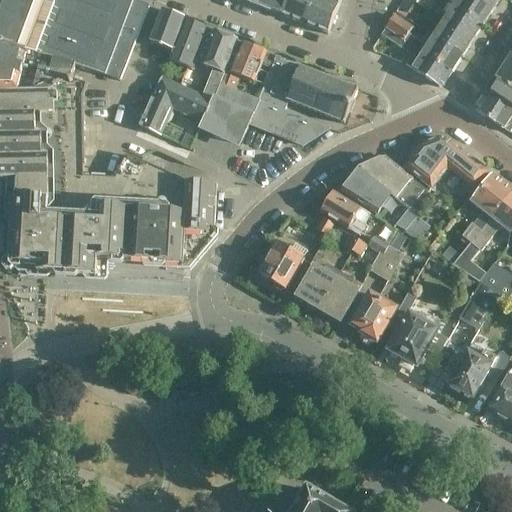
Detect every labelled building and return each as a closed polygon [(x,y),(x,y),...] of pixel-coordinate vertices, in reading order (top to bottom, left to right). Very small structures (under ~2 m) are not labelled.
[(4,0),(0,12),(0,42),(75,67),(119,81),(149,7),(131,0),(4,0)] [(263,0),(260,8),(281,16),(286,0),(263,0)] [(286,0),(281,16),(280,16),(281,17),(304,25),(313,0),(286,0)] [(313,0),(304,25),(326,34),(325,34),(327,35),(327,34),(328,31),(340,0),(313,0)] [(407,14),(414,3),(408,0),(404,0),(399,8),(407,14)] [(458,0),(454,7),(483,26),(493,11),(477,0),(458,0)] [(477,0),(493,11),(500,0),(477,0)] [(427,12),(473,42),(483,26),(454,7),(448,16),(432,6),(427,12)] [(171,51),(184,20),(163,11),(150,43),(171,51)] [(433,38),(463,57),(473,42),(427,12),(423,19),(439,29),(433,38)] [(385,29),(452,73),(463,57),(433,38),(427,34),(423,41),(420,39),(418,41),(408,35),(412,29),(394,17),(389,23),(385,29)] [(184,20),(171,51),(167,61),(191,71),(207,30),(207,29),(185,20),(184,20)] [(411,56),(405,65),(442,89),(452,73),(385,29),(381,36),(411,56)] [(207,30),(195,61),(201,63),(200,66),(212,70),(202,98),(213,103),(220,86),(237,41),(213,32),(207,30)] [(237,41),(220,86),(234,92),(240,79),(253,84),(255,78),(257,78),(262,67),(270,70),(276,57),(266,54),(242,44),(237,41)] [(53,72),(73,74),(75,67),(0,42),(0,63),(24,70),(24,71),(39,75),(42,68),(53,72)] [(284,60),(276,57),(270,70),(258,101),(284,112),(288,103),(343,125),(358,90),(299,67),(300,66),(284,60)] [(0,92),(50,91),(71,79),(73,74),(53,72),(42,68),(39,75),(24,71),(24,70),(0,63),(0,92)] [(511,67),(506,63),(495,80),(511,90),(511,67)] [(187,184),(126,156),(115,180),(83,178),(82,98),(86,85),(70,80),(71,79),(50,91),(0,92),(0,181),(1,182),(0,194),(0,206),(5,206),(4,241),(4,256),(7,259),(7,260),(6,260),(3,264),(2,269),(5,272),(11,272),(14,268),(18,272),(26,273),(26,274),(28,277),(47,278),(49,276),(76,280),(79,277),(83,277),(83,278),(86,281),(105,282),(107,279),(108,262),(113,262),(113,266),(122,266),(125,265),(125,263),(133,263),(133,264),(142,264),(141,265),(144,268),(190,271),(215,241),(217,186),(187,184)] [(137,122),(140,124),(139,128),(160,138),(172,109),(202,122),(200,127),(241,146),(250,126),(303,147),(329,130),(284,112),(258,101),(234,92),(220,86),(213,103),(202,98),(177,86),(161,79),(156,89),(144,115),(143,114),(135,117),(137,122)] [(485,95),(511,112),(511,90),(495,80),(485,95)] [(511,112),(485,95),(474,110),(510,134),(511,130),(511,112)] [(448,169),(475,191),(488,174),(447,141),(439,140),(420,146),(448,169)] [(428,193),(448,169),(420,146),(414,149),(410,153),(410,160),(409,160),(411,162),(405,169),(415,177),(412,180),(428,193)] [(392,197),(418,217),(433,198),(428,194),(428,193),(412,180),(411,181),(384,160),(359,171),(392,197)] [(343,192),(341,194),(376,215),(374,218),(397,232),(399,229),(405,233),(417,218),(418,217),(392,197),(359,171),(358,172),(348,178),(345,182),(343,192)] [(511,194),(511,192),(492,177),(470,205),(482,214),(473,226),(472,225),(462,238),(470,244),(479,234),(480,235),(511,194)] [(361,212),(339,198),(333,194),(331,196),(327,197),(323,203),(324,207),(320,214),(360,238),(366,227),(364,226),(370,216),(362,211),(361,212)] [(461,255),(452,267),(479,284),(486,275),(471,263),(479,252),(481,253),(490,241),(500,228),(509,236),(511,232),(511,194),(480,235),(479,234),(470,244),(469,246),(461,255)] [(405,233),(404,234),(417,244),(430,229),(417,218),(405,233)] [(327,238),(334,227),(322,220),(316,231),(327,238)] [(350,237),(343,248),(352,253),(359,242),(350,237)] [(384,256),(389,247),(373,238),(368,247),(379,254),(384,257),(384,256)] [(455,250),(461,255),(469,246),(462,240),(455,250)] [(367,247),(359,242),(352,253),(361,258),(367,247)] [(304,259),(302,258),(278,244),(272,255),(271,254),(265,266),(259,277),(272,285),(273,288),(280,293),(284,292),(285,292),(304,259)] [(389,247),(384,256),(389,260),(379,278),(389,284),(404,256),(389,247)] [(460,257),(450,249),(444,257),(453,265),(460,257)] [(369,272),(373,275),(379,278),(389,260),(384,256),(384,257),(379,254),(369,272)] [(480,286),(500,298),(507,303),(511,295),(511,276),(494,265),(486,275),(479,284),(478,285),(480,286)] [(318,311),(340,274),(327,266),(324,273),(314,267),(296,299),(318,311)] [(362,286),(354,282),(340,274),(318,311),(340,324),(359,293),(362,286)] [(500,298),(480,286),(459,320),(479,332),(500,298)] [(377,345),(387,326),(397,310),(370,294),(351,327),(359,332),(358,334),(377,345)] [(413,370),(414,367),(417,369),(427,352),(438,358),(447,341),(411,320),(412,316),(408,314),(415,301),(405,295),(397,310),(387,326),(399,333),(388,352),(402,360),(401,363),(413,370)] [(468,352),(448,386),(473,401),(487,377),(497,383),(511,360),(500,353),(496,360),(486,354),(485,353),(472,346),(470,349),(468,352)] [(511,423),(511,370),(501,389),(502,390),(489,412),(511,425),(511,423)] [(305,493),(293,511),(345,511),(307,490),(305,493)]
